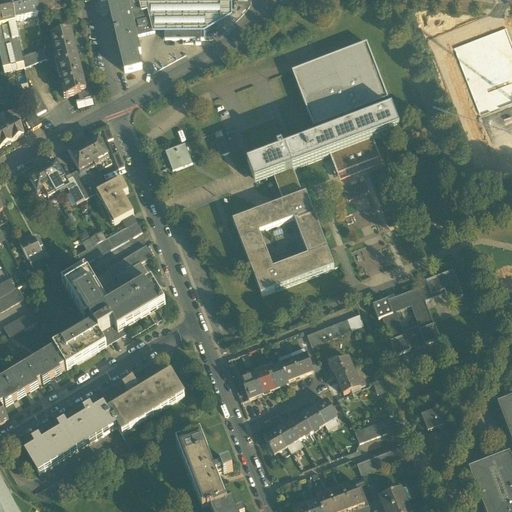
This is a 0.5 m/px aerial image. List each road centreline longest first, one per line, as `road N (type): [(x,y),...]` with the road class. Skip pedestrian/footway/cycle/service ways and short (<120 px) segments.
road 1 (residential): [(0,444),(196,322)]
road 2 (residential): [(196,322),(116,108)]
road 3 (residential): [(268,511),(196,322)]
road 4 (residential): [(267,0),(220,52),(116,108)]
road 5 (residential): [(116,108),(0,175)]
